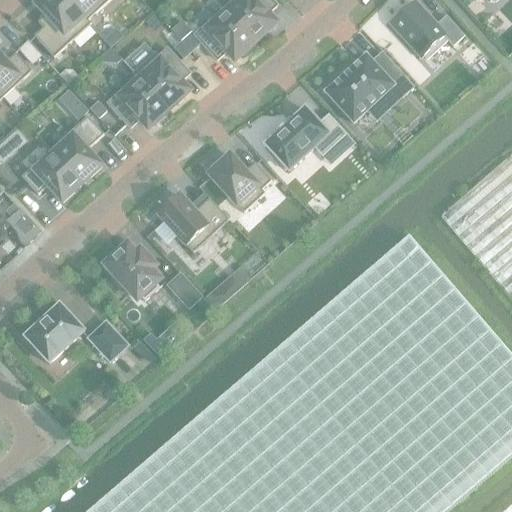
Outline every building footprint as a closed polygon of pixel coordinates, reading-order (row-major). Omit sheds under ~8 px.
[(44,30),(35,38),(52,56),(88,23),(85,20),(66,0),(44,0),(37,7),(47,17),(39,24),(44,30)] [(66,0),(85,20),(106,0),(66,0)] [(270,0),(237,0),(226,11),(257,45),(277,26),(269,17),(278,9),(270,0)] [(416,4),(392,27),(422,60),(445,40),(454,49),(465,38),(447,18),(436,27),(416,4)] [(257,45),(226,11),(196,38),(219,63),(228,55),(236,63),(257,45)] [(172,32),(182,43),(192,34),(193,33),(183,22),(172,32)] [(172,34),(165,40),(174,49),(180,43),(172,34)] [(182,43),(192,54),(202,45),(195,38),(192,34),(182,43)] [(29,43),(19,52),(33,66),(42,58),(29,43)] [(174,50),(185,61),(192,54),(182,43),(174,50)] [(159,60),(156,56),(135,75),(138,79),(169,112),(190,94),(182,85),(191,76),(168,51),(159,60)] [(367,56),(325,94),(354,126),(356,125),(356,124),(394,89),(403,99),(414,89),(386,59),(383,55),(374,63),(367,56)] [(0,57),(0,96),(4,100),(33,74),(16,56),(7,64),(0,57)] [(169,112),(138,79),(109,106),(131,131),(141,122),(149,131),(169,112)] [(70,92),(60,102),(79,123),(89,113),(70,92)] [(99,104),(91,111),(100,121),(108,113),(99,104)] [(282,135),(267,149),(289,175),(315,152),(323,161),(347,139),(328,119),(319,127),(307,113),(291,127),(290,126),(281,134),(282,135)] [(88,119),(51,152),(83,187),(102,169),(87,153),(104,137),(88,119)] [(0,149),(0,163),(3,167),(12,159),(2,148),(0,149)] [(51,152),(22,179),(39,197),(48,188),(63,204),(83,187),(51,152)] [(511,157),(442,218),(511,300),(511,157)] [(231,158),(210,177),(245,215),(266,195),(263,192),(273,183),(255,164),(246,174),(231,158)] [(181,198),(159,218),(165,224),(178,238),(194,256),(225,227),(230,223),(210,201),(205,205),(196,214),(190,209),(181,198)] [(15,206),(6,214),(11,220),(20,212),(15,206)] [(11,220),(6,225),(17,236),(19,244),(24,250),(41,234),(26,218),(20,212),(11,220)] [(452,511),(511,461),(511,357),(408,237),(88,511),(452,511)] [(129,249),(108,269),(138,302),(141,299),(145,304),(160,290),(156,286),(159,283),(151,274),(155,270),(141,255),(137,259),(129,249)] [(241,270),(204,302),(215,314),(251,283),(241,270)] [(181,277),(168,288),(189,311),(202,300),(181,277)] [(60,308),(25,340),(49,366),(84,334),(60,308)] [(110,365),(129,348),(106,324),(87,341),(110,365)] [(151,336),(144,343),(162,362),(169,355),(151,336)]
